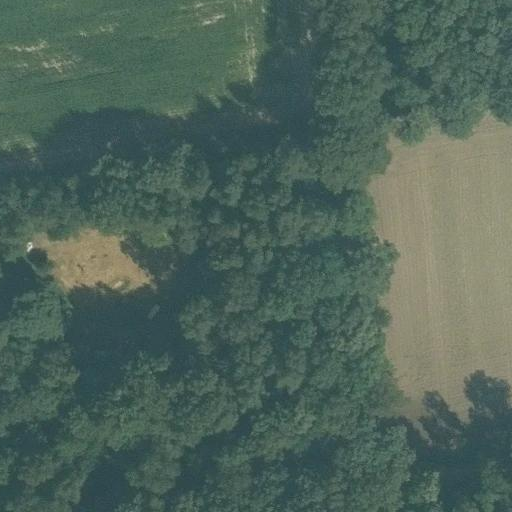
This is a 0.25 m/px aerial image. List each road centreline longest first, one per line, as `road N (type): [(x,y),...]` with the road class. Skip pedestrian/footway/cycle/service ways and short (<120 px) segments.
road 1 (track): [(376,483),(320,0)]
road 2 (unclassified): [(243,511),(376,483),(511,466)]
road 3 (track): [(341,231),(198,254)]
